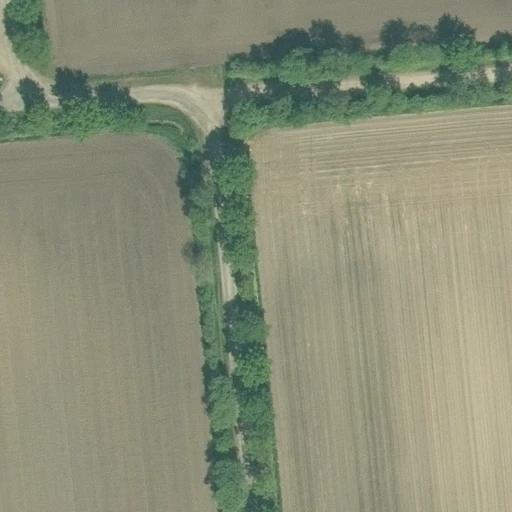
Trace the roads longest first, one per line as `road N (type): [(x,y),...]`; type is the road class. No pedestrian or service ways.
road 1 (unclassified): [(252,511),(212,103),(26,102)]
road 2 (track): [(212,103),(511,70)]
